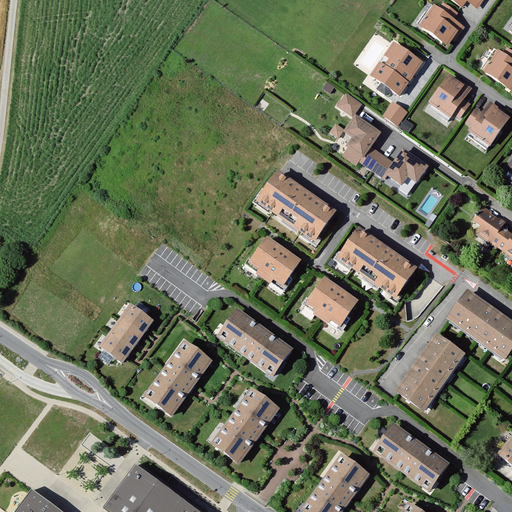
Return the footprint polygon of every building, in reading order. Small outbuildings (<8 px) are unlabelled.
[(436,9),(424,29),(450,46),(462,26),(454,21),(458,15),(445,6),(441,13),(436,9)] [(422,66),(396,47),(375,77),(401,95),(422,66)] [(501,54),(488,74),(511,89),(511,52),(510,51),(506,57),(501,54)] [(472,90),(460,82),(458,84),(451,79),(434,104),(453,117),(455,114),(461,118),(470,106),(464,102),(472,90)] [(361,107),(346,96),(337,108),(351,119),(361,107)] [(407,114),(394,105),(386,117),(399,125),(407,114)] [(504,113),(492,105),(485,115),(478,111),(469,124),(477,129),(474,132),(493,145),(510,119),(503,115),(504,113)] [(380,135),(358,119),(348,133),(357,140),(351,148),(363,157),(365,158),(371,149),(380,135)] [(401,126),(408,130),(412,123),(406,119),(401,126)] [(336,125),(333,132),(342,136),(345,129),(336,125)] [(363,157),(351,148),(345,157),(357,166),(360,162),(363,157)] [(396,166),(371,149),(365,158),(363,157),(360,162),(387,180),(389,176),(396,166)] [(419,183),(428,169),(405,153),(396,166),(389,176),(404,186),(410,176),(419,183)] [(336,214),(281,175),(261,203),(317,242),(336,214)] [(511,235),(502,229),(506,224),(485,210),(477,222),(485,228),(481,234),(511,256),(511,235)] [(417,271),(361,231),(341,259),(397,298),(417,271)] [(301,264),(270,241),(254,263),(264,271),(261,275),(271,283),(275,278),(285,285),(301,264)] [(357,304),(327,282),(311,303),(321,311),(318,316),(328,323),(331,318),(341,326),(357,304)] [(508,361),(511,355),(511,322),(471,294),(452,321),(508,361)] [(153,323),(133,308),(104,348),(124,362),(127,357),(137,344),(147,331),(153,323)] [(293,352),(239,314),(222,338),(275,376),(293,352)] [(465,354),(438,335),(396,392),(424,411),(465,354)] [(211,364),(186,345),(148,398),(174,416),(192,391),(211,364)] [(278,411),(252,392),(215,445),(240,464),(258,438),(278,411)] [(450,467),(397,429),(379,453),(432,491),(450,467)] [(511,436),(499,452),(511,462),(511,436)] [(344,511),(369,477),(343,459),(306,511),(344,511)] [(195,511),(135,468),(104,510),(107,511),(195,511)] [(62,511),(32,490),(29,494),(15,511),(62,511)]
